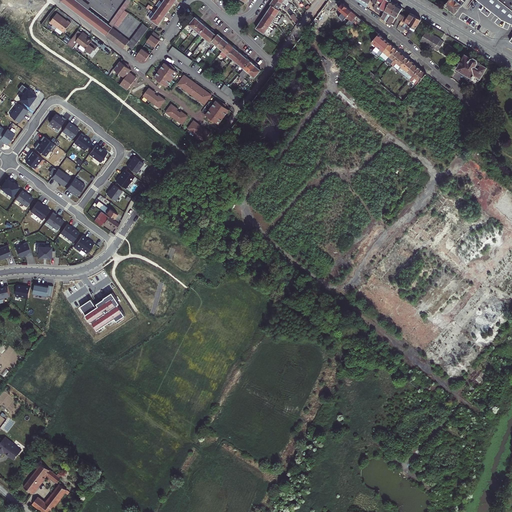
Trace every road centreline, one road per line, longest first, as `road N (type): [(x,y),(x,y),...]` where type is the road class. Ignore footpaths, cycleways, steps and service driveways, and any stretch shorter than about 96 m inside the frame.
road 1 (track): [(424,370),(265,237),(249,213),(255,183),(311,114)]
road 2 (track): [(336,296),(416,212),(434,179),(428,165),(328,86)]
road 3 (residential): [(9,161),(55,100),(96,127),(119,156),(76,212)]
road 4 (residential): [(240,108),(145,199),(116,243)]
road 5 (residential): [(473,102),(350,0)]
road 6 (residential): [(54,0),(144,70),(160,50)]
road 7 (residential): [(0,272),(72,272),(116,243)]
road 8 (secondary): [(511,63),(405,0)]
